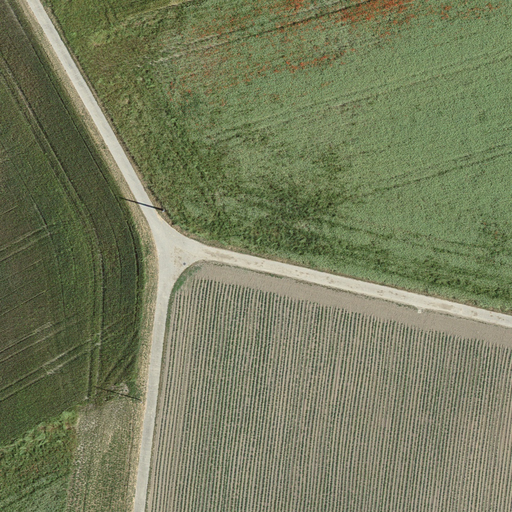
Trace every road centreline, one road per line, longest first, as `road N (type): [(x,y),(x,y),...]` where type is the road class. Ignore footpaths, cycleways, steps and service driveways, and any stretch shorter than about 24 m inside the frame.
road 1 (track): [(34,0),(163,236),(511,322)]
road 2 (track): [(163,236),(139,511)]
